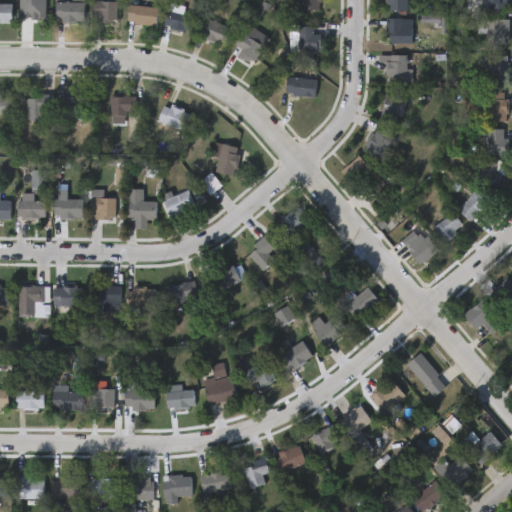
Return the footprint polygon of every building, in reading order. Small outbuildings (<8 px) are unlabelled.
[(20,19),(20,0),(42,0),(42,19),(20,19)] [(83,0),(83,19),(54,19),(54,0),(83,0)] [(91,20),(91,0),(115,0),(115,20),(91,20)] [(300,0),(300,12),(319,12),(318,0),(300,0)] [(406,0),(406,9),(387,9),(387,0),(406,0)] [(485,0),(508,0),(508,9),(486,10),(485,0)] [(0,20),(0,2),(11,2),(11,20),(0,20)] [(127,3),(157,5),(156,23),(126,21),(127,3)] [(194,13),(188,31),(162,23),(168,5),(194,13)] [(229,25),(222,43),(196,34),(202,15),(229,25)] [(387,42),(387,16),(412,16),(412,42),(387,42)] [(508,17),(508,47),(483,47),(483,17),(508,17)] [(319,32),(319,49),(297,49),(297,24),(311,24),(311,32),(319,32)] [(231,42),(246,30),(261,49),(246,61),(231,42)] [(406,82),(384,82),(384,53),(406,53),(406,82)] [(508,54),(508,82),(482,82),(482,54),(508,54)] [(316,82),(315,99),(286,97),(287,81),(316,82)] [(505,119),(486,119),(486,90),(505,90),(505,119)] [(385,92),(405,96),(401,114),(395,112),(393,119),(379,116),(385,92)] [(110,94),(136,94),(135,111),(126,111),(126,115),(110,114),(110,94)] [(0,95),(11,95),(11,112),(0,112),(0,95)] [(58,95),(87,95),(88,113),(59,113),(58,95)] [(26,96),(53,96),(53,117),(26,117),(26,96)] [(192,114),(185,130),(159,118),(166,103),(192,114)] [(361,149),(377,121),(394,131),(379,159),(361,149)] [(505,152),(486,152),(486,127),(505,127),(505,152)] [(237,145),(231,169),(210,164),(216,141),(237,145)] [(499,161),(500,183),(477,183),(477,162),(499,161)] [(31,167),(45,168),(45,187),(31,187),(31,167)] [(200,178),(211,170),(221,185),(209,192),(200,178)] [(143,186),(143,200),(154,200),(155,218),(134,218),(134,214),(127,214),(127,187),(143,186)] [(470,220),(456,208),(475,186),(489,197),(470,220)] [(90,187),(90,209),(99,209),(99,217),(115,217),(115,195),(103,196),(103,187),(90,187)] [(196,202),(170,212),(164,197),(190,188),(196,202)] [(21,191),(34,191),(34,198),(45,199),(45,214),(34,214),(34,217),(24,217),(24,214),(16,214),(16,198),(21,198),(21,191)] [(59,191),(59,196),(53,197),(53,213),(62,213),(62,217),(75,217),(75,215),(81,215),(81,197),(66,197),(66,191),(59,191)] [(0,198),(10,198),(9,217),(0,217),(0,198)] [(310,219),(291,233),(281,219),(300,205),(310,219)] [(462,223),(444,241),(431,227),(449,210),(462,223)] [(274,258),(260,269),(248,252),(256,246),(253,241),(273,226),(283,238),(268,250),(274,258)] [(437,248),(419,263),(400,239),(413,228),(420,237),(425,233),(437,248)] [(240,278),(220,288),(212,273),(232,262),(240,278)] [(511,299),(502,308),(488,292),(505,276),(511,283),(511,299)] [(194,278),(199,299),(173,306),(167,285),(194,278)] [(19,283),(49,284),(49,301),(40,300),(39,315),(18,314),(19,283)] [(121,284),(120,310),(95,309),(95,288),(107,288),(107,284),(121,284)] [(155,287),(155,306),(139,306),(139,315),(129,315),(129,305),(126,305),(126,289),(132,289),(132,284),(146,284),(146,287),(155,287)] [(0,285),(10,286),(10,302),(0,301),(0,285)] [(83,286),(83,305),(53,304),(54,285),(83,286)] [(366,286),(377,299),(356,318),(344,306),(366,286)] [(489,331),(482,321),(473,328),(461,312),(482,297),(501,322),(489,331)] [(273,312),(286,304),(295,317),(282,325),(273,312)] [(334,313),(345,326),(324,344),(313,331),(334,313)] [(303,339),(312,353),(303,358),(305,361),(294,368),(293,365),(287,369),(278,356),(303,339)] [(423,351),(435,366),(413,382),(404,370),(408,368),(405,364),(423,351)] [(244,370),(250,382),(258,379),(261,386),(275,380),(266,360),(244,370)] [(199,367),(209,401),(215,400),(215,402),(237,396),(233,380),(215,385),(213,377),(226,374),(222,361),(199,367)] [(388,378),(402,395),(383,412),(369,395),(388,378)] [(52,384),(67,384),(67,391),(82,391),(82,409),(59,409),(59,406),(52,406),(52,384)] [(0,388),(9,388),(9,406),(1,406),(1,409),(0,409),(0,388)] [(114,388),(114,412),(96,412),(96,401),(88,401),(89,388),(114,388)] [(192,388),(194,404),(188,405),(189,407),(174,409),(174,406),(166,407),(164,392),(192,388)] [(125,389),(152,389),(152,408),(146,408),(146,410),(131,410),(131,405),(124,405),(125,389)] [(44,390),(43,407),(37,407),(37,409),(22,409),(22,407),(15,407),(16,390),(44,390)] [(359,405),(339,420),(349,434),(370,420),(359,405)] [(310,436),(332,422),(340,436),(332,442),(334,446),(321,454),(310,436)] [(489,430),(501,444),(480,463),(468,449),(489,430)] [(299,444),(305,459),(279,470),(274,457),(279,455),(278,453),(299,444)] [(432,465),(449,486),(471,468),(461,455),(449,465),(442,457),(432,465)] [(265,482),(262,473),(270,470),(265,456),(252,460),(253,464),(243,468),(250,487),(265,482)] [(199,475),(209,473),(208,471),(220,469),(220,472),(227,470),(230,486),(211,490),(212,496),(203,497),(199,475)] [(162,474),(182,473),(182,477),(191,476),(191,492),(176,493),(177,502),(165,502),(165,495),(162,495),(162,474)] [(0,474),(8,475),(7,493),(0,493),(0,474)] [(51,479),(58,479),(58,474),(72,475),(72,480),(80,480),(79,496),(50,495),(51,479)] [(16,475),(16,497),(44,497),(44,479),(30,479),(30,475),(16,475)] [(128,475),(153,475),(153,497),(128,497),(128,475)] [(90,477),(116,477),(116,496),(89,495),(90,477)] [(433,479),(412,499),(422,510),(444,490),(433,479)] [(414,511),(406,502),(395,511),(414,511)]
